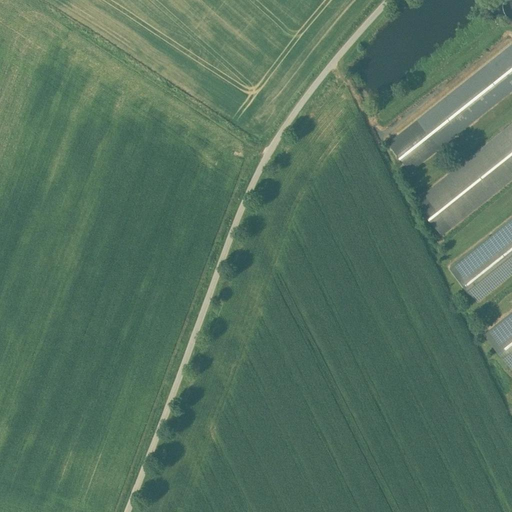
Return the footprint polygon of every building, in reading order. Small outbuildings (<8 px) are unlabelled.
[(511,0),(503,0),(502,5),(504,11),(507,16),(511,19),(511,0)] [(511,45),(418,120),(439,146),(511,87),(511,45)] [(511,126),(426,195),(450,225),(511,175),(511,126)] [(511,218),(450,268),(476,300),(511,271),(511,218)] [(437,229),(442,234),(450,227),(445,222),(437,229)] [(511,311),(486,332),(511,364),(511,311)]
